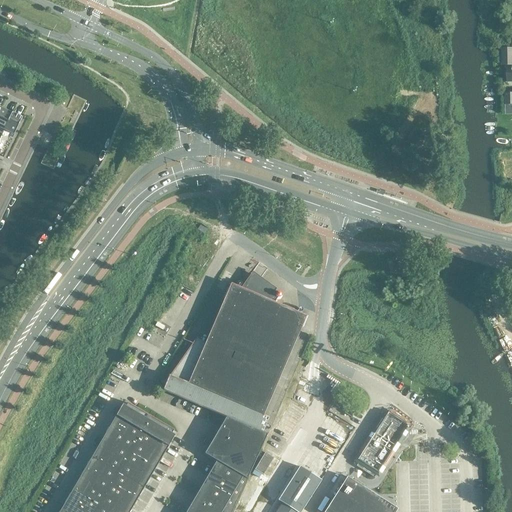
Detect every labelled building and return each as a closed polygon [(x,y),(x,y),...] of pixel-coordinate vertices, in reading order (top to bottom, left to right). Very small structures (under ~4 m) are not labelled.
[(511,50),(501,50),(501,66),(511,66),(511,50)] [(0,133),(2,134),(5,130),(4,130),(12,114),(11,114),(10,113),(7,112),(1,109),(0,111),(0,133)] [(4,130),(5,130),(14,135),(22,118),(17,115),(14,114),(12,113),(11,114),(12,114),(4,130)] [(207,230),(200,226),(198,230),(204,234),(205,233),(207,230)] [(189,279),(202,249),(188,243),(174,273),(189,279)] [(163,390),(226,417),(263,433),(269,419),(263,416),(300,331),(301,328),(306,317),(274,303),(277,299),(277,300),(280,299),(282,297),(282,294),(279,292),(276,292),(278,289),(254,273),(242,289),(231,284),(188,384),(169,376),(163,390)] [(130,511),(132,508),(135,504),(137,500),(138,498),(141,494),(143,490),(144,488),(147,484),(149,479),(151,477),(153,473),(156,469),(157,467),(159,462),(162,458),(165,452),(168,448),(175,436),(172,434),(174,430),(136,408),(127,403),(125,407),(122,405),(59,511),(130,511)] [(345,414),(351,417),(355,411),(349,407),(349,408),(345,414)] [(408,425),(388,412),(361,456),(359,455),(354,462),(353,464),(374,478),(378,471),(380,472),(383,467),(382,466),(392,450),(394,452),(399,445),(396,443),(402,433),(408,425)] [(204,455),(216,462),(247,480),(267,435),(263,433),(226,417),(225,418),(204,455)] [(252,474),(259,478),(262,474),(263,475),(274,458),(265,453),(252,474)] [(231,511),(247,480),(216,462),(213,467),(208,475),(201,488),(196,496),(188,509),(186,511),(231,511)] [(276,511),(301,511),(322,481),(300,467),(278,501),(282,503),(276,511)] [(393,511),(394,510),(364,491),(364,487),(364,488),(347,478),(324,511),(393,511)]
